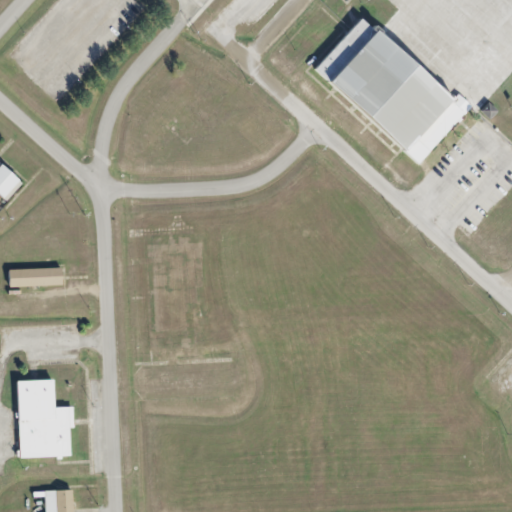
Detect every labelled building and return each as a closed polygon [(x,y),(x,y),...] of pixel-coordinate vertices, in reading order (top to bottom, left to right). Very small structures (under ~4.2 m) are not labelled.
[(361,19),(464,114),(418,164),(315,69),(361,19)] [(488,120),(496,111),(487,102),(479,111),(488,120)] [(6,270),(6,287),(60,285),(59,268),(6,270)] [(14,381),(17,459),(69,457),(68,428),(72,428),(71,407),(52,408),(51,380),(14,381)] [(71,511),(71,490),(43,491),(43,511),(71,511)]
